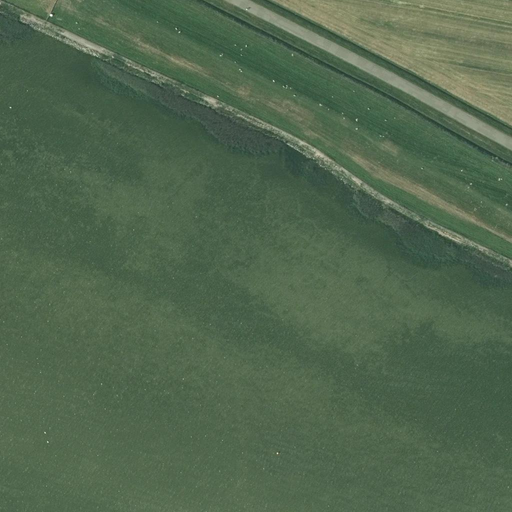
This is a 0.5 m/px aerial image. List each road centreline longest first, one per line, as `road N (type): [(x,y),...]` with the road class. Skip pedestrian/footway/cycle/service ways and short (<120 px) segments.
road 1 (tertiary): [(235,0),(511,144)]
road 2 (track): [(511,190),(403,154),(332,144)]
